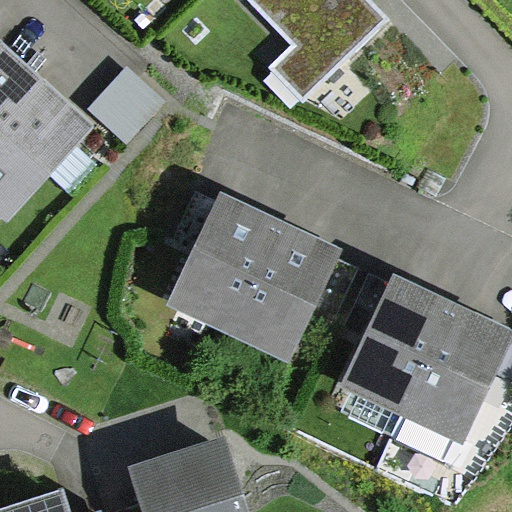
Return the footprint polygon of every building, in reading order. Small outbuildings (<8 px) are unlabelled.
[(365,0),(247,0),(295,47),(265,78),(297,109),(386,20),(365,0)] [(126,69),(91,113),(133,147),(169,104),(126,69)] [(0,143),(37,104),(0,70),(0,143)] [(0,217),(7,224),(81,144),(37,104),(0,143),(0,217)] [(236,338),(279,243),(225,218),(182,314),(236,338)] [(291,362),(334,267),(279,243),(236,338),(291,362)] [(408,419),(454,321),(399,295),(353,394),(408,419)] [(463,445),(509,346),(454,321),(408,419),(463,445)] [(260,511),(245,462),(146,493),(151,511),(260,511)]
